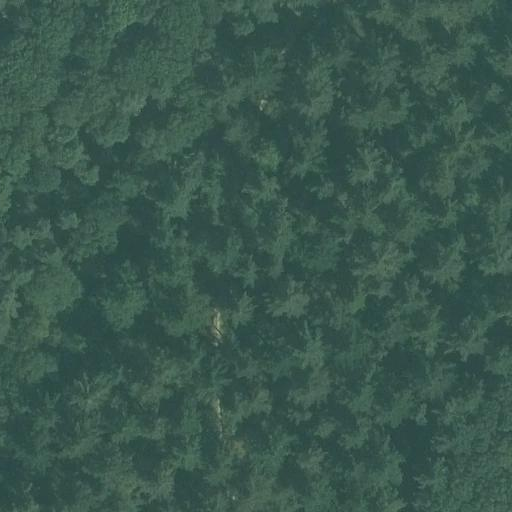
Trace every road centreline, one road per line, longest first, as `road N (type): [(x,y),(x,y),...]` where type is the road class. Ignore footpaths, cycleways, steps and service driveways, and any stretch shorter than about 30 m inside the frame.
road 1 (track): [(239,511),(219,363),(241,160),(269,69),(330,0)]
road 2 (track): [(326,0),(264,19),(0,158)]
